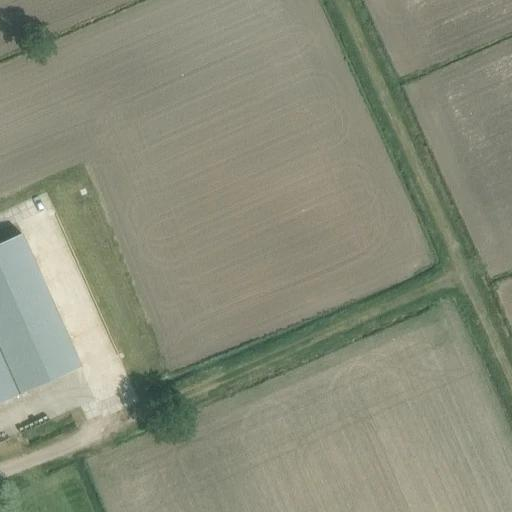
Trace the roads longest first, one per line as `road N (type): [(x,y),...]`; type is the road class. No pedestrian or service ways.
road 1 (track): [(0,476),(461,277)]
road 2 (track): [(337,0),(511,387)]
